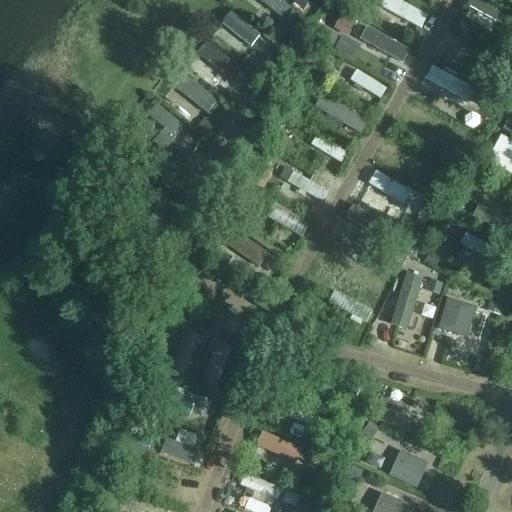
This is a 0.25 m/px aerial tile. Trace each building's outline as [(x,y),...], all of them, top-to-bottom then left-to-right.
[(471,0),(465,16),(496,27),(505,2),(498,0),(471,0)] [(336,30),(366,41),(373,22),(343,11),(336,30)] [(248,53),(260,36),(232,16),(220,33),(248,53)] [(212,39),(201,52),(232,79),(243,66),(212,39)] [(195,78),(185,91),(213,111),(222,98),(195,78)] [(327,91),(317,105),(352,132),(363,118),(327,91)] [(160,103),(153,114),(170,124),(160,140),(172,148),(189,122),(160,103)] [(466,120),(477,128),(485,118),(474,110),(466,120)] [(345,162),(352,150),(321,131),(313,143),(345,162)] [(490,158),(511,169),(511,136),(504,132),(490,158)] [(409,202),(416,186),(376,170),(370,187),(409,202)] [(129,203),(150,219),(160,206),(139,190),(129,203)] [(476,214),(511,231),(511,215),(482,201),(476,214)] [(306,229),(311,215),(270,202),(266,217),(306,229)] [(356,204),(351,215),(370,223),(375,211),(356,204)] [(468,231),(463,243),(492,254),(496,242),(468,231)] [(412,324),(421,273),(406,271),(396,321),(412,324)] [(329,304),(368,323),(376,307),(337,288),(329,304)] [(441,326),(471,336),(481,304),(451,294),(441,326)] [(426,302),(424,316),(437,317),(439,303),(426,302)] [(187,327),(174,367),(189,373),(203,332),(187,327)] [(204,383),(229,391),(243,348),(219,340),(204,383)] [(0,371),(0,378),(13,385),(21,370),(5,362),(0,371)] [(187,390),(184,402),(211,409),(214,397),(187,390)] [(393,407),(389,421),(424,433),(429,418),(393,407)] [(373,417),(364,432),(374,438),(383,423),(373,417)] [(304,436),(309,423),(296,418),(291,431),(304,436)] [(155,434),(152,447),(195,459),(203,432),(181,426),(177,440),(155,434)] [(301,461),(308,447),(266,427),(259,441),(301,461)] [(393,467),(399,451),(389,447),(383,464),(393,467)] [(392,473),(421,484),(431,458),(402,447),(392,473)] [(280,497),(285,485),(248,469),(243,482),(280,497)] [(299,506),(304,493),(289,487),(283,499),(299,506)] [(374,511),(404,511),(410,500),(384,489),(374,511)] [(169,511),(172,508),(137,492),(127,511),(169,511)]
